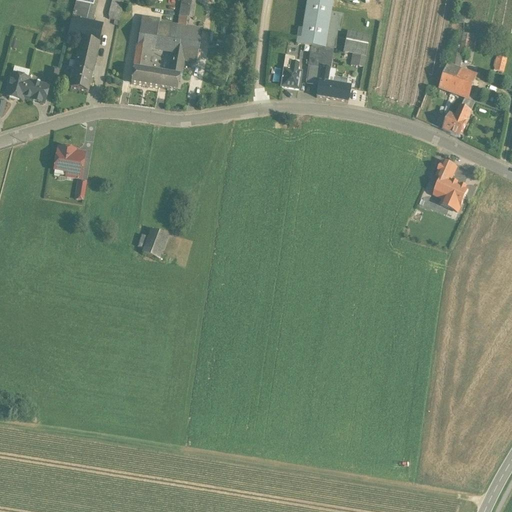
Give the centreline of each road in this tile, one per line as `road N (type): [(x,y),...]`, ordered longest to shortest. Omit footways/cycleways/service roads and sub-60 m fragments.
road 1 (residential): [(511,175),(413,131),(321,111),(275,109),(189,123),(92,115),(0,144)]
road 2 (track): [(489,504),(0,426)]
